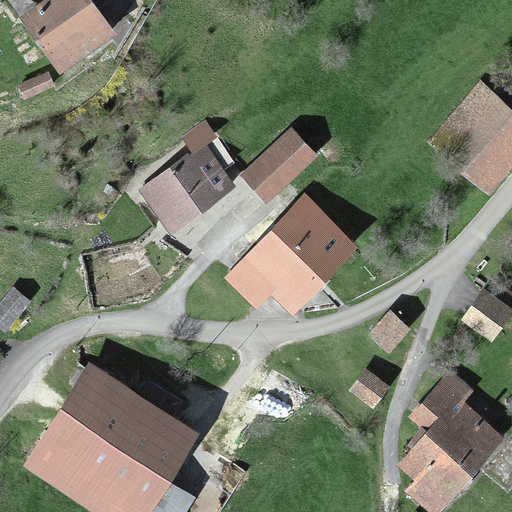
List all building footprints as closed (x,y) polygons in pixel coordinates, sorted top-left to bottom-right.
[(117,36),(91,0),(43,0),(17,18),(58,77),(117,36)] [(511,166),(511,107),(479,80),(426,143),(488,195),(511,166)] [(331,151),(303,119),(250,168),(279,199),(331,151)] [(245,189),(210,141),(145,188),(180,236),(245,189)] [(304,194),(222,277),(255,310),(270,295),(292,316),(359,248),(304,194)] [(30,301),(12,287),(0,302),(0,329),(4,333),(30,301)] [(511,310),(480,290),(460,321),(492,342),(511,311),(511,310)] [(388,314),(369,335),(389,352),(408,331),(388,314)] [(88,360),(22,465),(96,511),(183,511),(193,498),(171,484),(204,433),(88,360)] [(365,368),(348,390),(372,408),(389,386),(365,368)] [(475,390),(450,368),(406,418),(426,435),(397,467),(414,481),(403,493),(424,511),(441,511),(506,439),(464,402),(475,390)]
